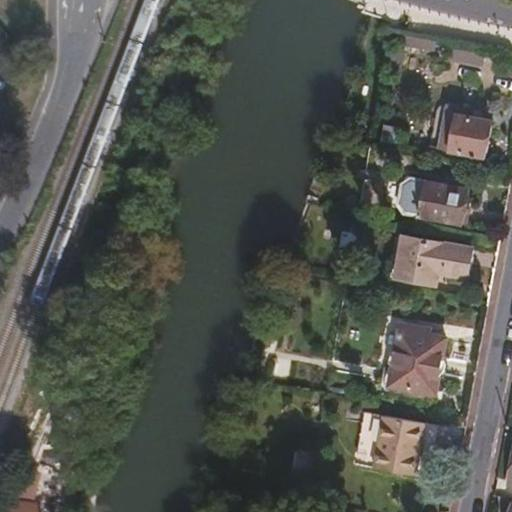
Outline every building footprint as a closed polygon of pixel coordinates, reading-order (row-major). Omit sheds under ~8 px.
[(439,39),(402,32),(400,45),(438,51),(439,39)] [(485,157),(492,117),(450,109),(443,145),(455,148),(454,151),(485,157)] [(467,205),(470,189),(431,183),(425,215),(470,222),(474,206),(467,205)] [(440,271),(470,276),(475,247),(406,236),(399,276),(439,282),(440,271)] [(392,385),(440,393),(450,339),(432,335),(432,327),(402,323),(392,385)] [(358,454),(377,457),(385,417),(365,413),(358,454)] [(377,457),(377,463),(421,471),(427,424),(385,417),(377,457)] [(292,475),(311,477),(314,452),(295,450),(292,475)] [(421,471),(377,463),(376,471),(419,478),(421,471)]
